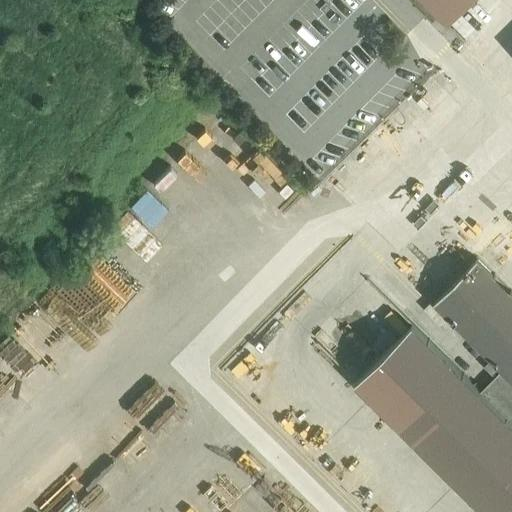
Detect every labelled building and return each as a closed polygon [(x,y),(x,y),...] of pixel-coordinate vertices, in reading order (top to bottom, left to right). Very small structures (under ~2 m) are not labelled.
[(420,0),(447,26),(473,0),(420,0)] [(384,129),(366,149),(375,157),(382,150),(397,162),(408,149),(384,129)] [(279,187),(294,203),(306,192),(290,176),(279,187)] [(120,219),(142,238),(174,202),(152,183),(120,219)] [(511,511),(511,291),(479,259),(476,256),(433,300),(504,369),(485,388),(416,321),(357,381),(492,511),(511,511)] [(171,391),(148,419),(160,429),(183,401),(171,391)]
